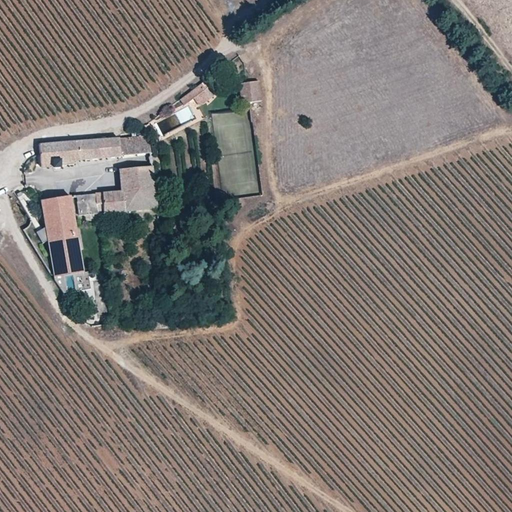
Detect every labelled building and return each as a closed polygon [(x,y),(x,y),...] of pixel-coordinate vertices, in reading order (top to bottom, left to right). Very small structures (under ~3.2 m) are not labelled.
[(214,80),(201,90),(208,100),(222,90),(214,80)] [(249,104),(246,83),(238,85),(240,104),(249,104)] [(148,136),(118,138),(121,158),(150,155),(148,136)] [(87,141),(88,161),(121,158),(118,138),(87,141)] [(87,141),(38,146),(41,168),(52,168),(52,169),(60,169),(60,167),(74,166),(74,162),(88,161),(87,141)] [(156,210),(151,169),(118,172),(121,193),(78,197),(78,216),(156,210)] [(41,203),(53,278),(53,279),(83,273),(69,199),(41,203)]
